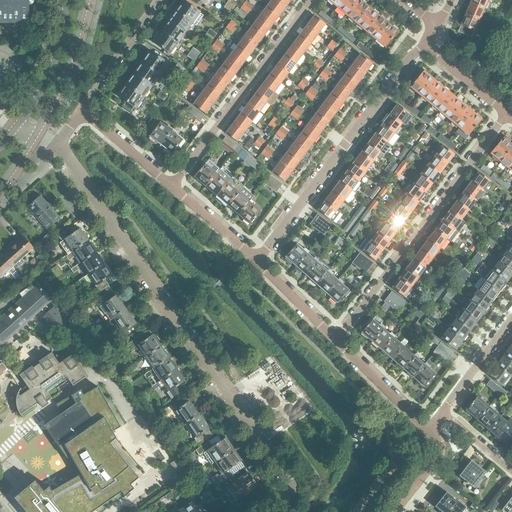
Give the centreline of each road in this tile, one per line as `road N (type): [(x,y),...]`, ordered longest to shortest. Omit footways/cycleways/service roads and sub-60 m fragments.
road 1 (residential): [(271,508),(286,499),(287,485),(54,147)]
road 2 (residential): [(334,340),(508,114)]
road 3 (residential): [(260,262),(428,45)]
road 4 (residential): [(169,185),(311,0)]
road 5 (tertiary): [(33,137),(88,0)]
road 6 (residential): [(83,113),(162,0)]
road 7 (tertiary): [(68,0),(51,65),(15,125)]
road 8 (residential): [(427,430),(334,340)]
